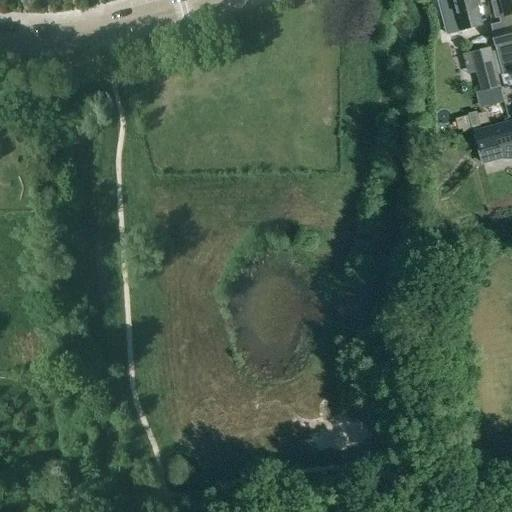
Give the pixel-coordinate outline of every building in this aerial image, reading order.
[(476,0),(454,0),(459,21),(454,22),(457,32),(480,26),(479,20),(481,19),(476,0)] [(511,0),(501,0),(502,1),(503,1),(506,12),(511,10),(511,0)] [(495,45),(511,41),(511,27),(492,32),(495,45)] [(511,72),(511,41),(495,45),(503,75),(511,72)] [(487,75),(478,77),(481,90),(501,85),(491,47),(480,50),(487,75)] [(501,159),(498,147),(511,143),(511,121),(475,132),(483,164),(501,159)]
